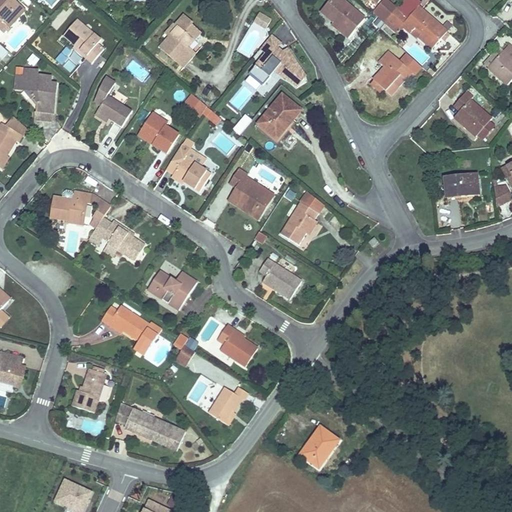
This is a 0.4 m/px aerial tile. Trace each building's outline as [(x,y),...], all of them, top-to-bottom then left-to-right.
[(16,15),(19,17),(26,10),(15,0),(0,0),(0,30),(2,32),(4,29),(7,31),(9,33),(12,29),(10,27),(7,25),(16,15)] [(345,25),(340,31),(349,39),(365,20),(341,0),(331,0),(321,12),(335,24),(339,19),(345,25)] [(386,22),(398,9),(387,0),(384,0),(374,13),(386,23),(386,22)] [(405,0),(398,9),(386,22),(398,33),(403,26),(412,33),(417,27),(424,33),(419,38),(433,50),(442,39),(448,33),(419,7),(410,0),(405,0)] [(258,13),(253,24),(267,30),(272,19),(258,13)] [(10,27),(19,17),(16,15),(7,25),(10,27)] [(193,42),(194,43),(201,34),(192,25),(193,24),(185,16),(176,27),(178,29),(170,38),(166,43),(161,49),(181,66),(193,52),(189,48),(188,47),(193,42)] [(333,26),(340,31),(345,25),(339,19),(335,24),(333,26)] [(87,56),(85,58),(92,64),(104,50),(98,45),(102,40),(78,20),(64,36),(76,46),(87,56)] [(239,51),(253,58),(267,32),(253,24),(239,51)] [(167,35),(170,38),(178,29),(176,27),(175,26),(167,35)] [(256,96),(275,73),(297,90),(311,74),(282,50),(285,46),(272,34),(259,50),(265,55),(241,83),(256,96)] [(385,48),(390,52),(413,73),(419,65),(391,40),(385,48)] [(504,52),(489,67),(489,68),(508,86),(511,81),(511,47),(509,45),(504,52)] [(74,49),(85,58),(87,56),(76,46),(74,49)] [(55,64),(72,75),(82,59),(65,48),(55,64)] [(485,64),(489,67),(504,52),(500,48),(485,64)] [(196,55),(193,52),(181,66),(184,69),(196,55)] [(413,73),(390,52),(380,63),(386,68),(374,81),(375,82),(383,89),(391,96),(398,88),(394,84),(401,77),(405,81),(413,73)] [(432,77),(436,73),(430,68),(427,72),(432,77)] [(39,104),(38,107),(38,113),(55,114),(57,84),(52,83),(52,77),(39,76),(39,71),(26,70),(25,77),(22,77),(21,85),(26,85),(25,92),(32,100),(36,96),(38,99),(36,101),(39,104)] [(15,91),(25,92),(26,85),(21,85),(22,77),(17,76),(15,91)] [(398,88),(405,81),(401,77),(394,84),(398,88)] [(98,112),(110,120),(122,128),(133,112),(124,105),(109,96),(116,84),(107,78),(105,82),(96,102),(102,106),(98,112)] [(380,92),(383,89),(375,82),(372,85),(380,92)] [(463,109),(460,112),(455,118),(477,137),(478,136),(483,140),(494,127),(490,123),(492,119),(471,101),(473,98),(467,92),(457,103),(463,109)] [(193,95),(185,104),(201,118),(203,114),(208,107),(193,95)] [(283,96),(259,124),(277,140),(301,111),(283,96)] [(454,106),(460,112),(463,109),(457,103),(454,106)] [(208,107),(203,114),(212,121),(217,115),(208,107)] [(108,122),(110,120),(98,112),(96,115),(108,122)] [(54,122),(55,114),(38,113),(36,113),(35,120),(54,122)] [(156,142),(154,145),(168,154),(180,136),(166,126),(168,123),(153,113),(141,132),(156,142)] [(221,119),(217,115),(212,121),(216,124),(221,119)] [(245,131),(252,120),(245,115),(237,125),(245,131)] [(0,168),(7,157),(17,141),(19,143),(23,136),(2,124),(0,127),(0,168)] [(139,135),(154,145),(156,142),(141,132),(139,135)] [(187,139),(183,145),(191,149),(195,144),(187,139)] [(174,176),(185,183),(200,193),(212,175),(202,168),(193,163),(186,158),(191,149),(183,145),(172,162),(179,167),(174,175),(174,176)] [(186,158),(193,163),(202,168),(207,160),(191,149),(186,158)] [(10,159),(7,157),(0,168),(3,170),(10,159)] [(167,170),(174,175),(179,167),(172,162),(167,170)] [(511,186),(511,165),(503,170),(511,186)] [(253,209),(250,213),(259,219),(274,197),(245,178),(247,175),(240,170),(231,184),(238,189),(230,200),(239,206),(242,202),(253,209)] [(462,196),(462,197),(480,195),(477,175),(445,179),(447,197),(462,196)] [(183,185),(185,183),(174,176),(172,178),(183,185)] [(497,207),(511,199),(511,198),(506,187),(495,188),(497,207)] [(68,219),(85,222),(88,203),(91,204),(93,195),(75,192),(73,200),(61,198),(55,197),(52,218),(68,221),(68,219)] [(308,193),(301,203),(315,212),(318,214),(324,206),(308,193)] [(91,204),(99,210),(104,202),(93,195),(91,204)] [(101,223),(104,219),(111,207),(104,202),(99,210),(94,218),(101,223)] [(239,206),(250,213),(253,209),(242,202),(239,206)] [(315,212),(301,203),(281,234),(299,245),(307,234),(315,221),(319,214),(318,214),(315,212)] [(112,224),(104,219),(101,223),(95,231),(102,235),(99,239),(102,241),(103,239),(112,224)] [(103,239),(109,243),(108,245),(118,251),(135,262),(146,246),(133,237),(120,228),(122,226),(114,221),(112,224),(103,239)] [(317,223),(315,221),(307,234),(309,235),(317,223)] [(135,235),(122,226),(120,228),(133,237),(135,235)] [(347,242),(353,237),(347,229),(341,234),(347,242)] [(102,235),(95,231),(90,239),(99,245),(102,241),(99,239),(102,235)] [(259,232),(255,239),(262,243),(266,236),(259,232)] [(375,238),(369,243),(373,247),(378,242),(375,238)] [(114,257),(118,251),(108,245),(104,251),(114,257)] [(276,287),(274,289),(291,300),(302,282),(291,274),(276,265),(268,260),(260,271),(267,276),(265,280),(276,287)] [(171,282),(173,280),(160,272),(148,290),(180,311),(198,283),(182,273),(176,282),(175,284),(171,282)] [(263,282),(274,289),(276,287),(265,280),(263,282)] [(0,289),(0,293),(9,302),(11,299),(0,289)] [(9,302),(0,293),(0,311),(1,311),(9,302)] [(148,329),(150,325),(122,306),(118,311),(112,307),(103,321),(110,325),(111,323),(124,331),(140,342),(135,349),(145,356),(159,336),(148,329)] [(122,333),(124,331),(111,323),(110,325),(122,333)] [(152,323),(150,325),(148,329),(159,336),(162,330),(152,323)] [(234,333),(235,330),(228,326),(218,340),(225,345),(221,351),(246,368),(259,349),(244,339),(234,333)] [(245,337),(235,330),(234,333),(244,339),(245,337)] [(177,342),(184,347),(185,345),(190,339),(182,334),(177,342)] [(182,350),(184,347),(177,342),(174,345),(182,350)] [(178,357),(189,364),(196,352),(186,346),(178,357)] [(1,353),(0,357),(0,361),(14,365),(10,382),(0,379),(0,383),(15,388),(23,359),(1,353)] [(186,367),(189,364),(178,357),(176,360),(186,367)] [(14,365),(0,361),(0,379),(10,382),(14,365)] [(82,392),(80,391),(78,391),(73,406),(95,414),(107,375),(102,373),(93,370),(90,369),(84,388),(82,392)] [(237,395),(236,395),(226,388),(209,414),(227,425),(234,413),(243,399),(237,395)] [(240,388),(236,395),(237,395),(243,399),(246,401),(250,394),(240,388)] [(133,411),(121,406),(116,422),(126,426),(125,429),(178,452),(186,432),(134,409),(133,411)] [(237,415),(234,413),(227,425),(229,426),(237,415)] [(339,441),(321,427),(308,445),(310,447),(303,456),(320,468),(339,441)] [(301,455),(303,456),(310,447),(308,445),(301,455)] [(82,511),(92,493),(66,481),(56,501),(69,507),(68,509),(73,511),(82,511)] [(172,497),(168,505),(174,508),(178,500),(172,497)] [(171,511),(149,501),(143,511),(171,511)]
